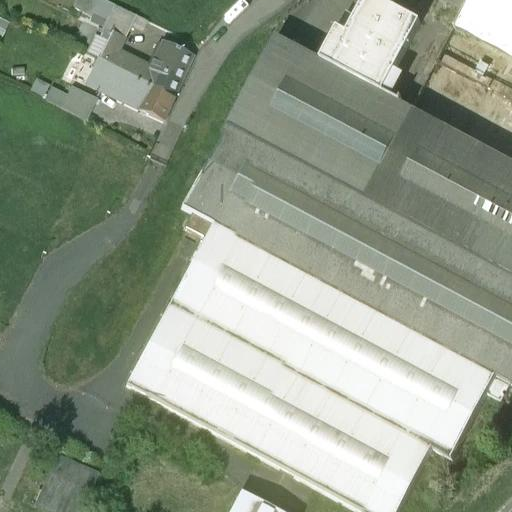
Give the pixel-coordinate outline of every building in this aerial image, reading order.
[(511,0),(473,0),(467,13),(463,11),(453,31),(411,113),(381,98),(319,64),(275,41),(230,126),(181,211),(211,227),(510,387),(511,387),(511,0)] [(373,0),(365,0),(346,36),(336,31),(319,64),(381,98),(420,25),(373,0)] [(443,0),(463,11),(467,13),(473,0),(443,0)] [(136,18),(114,7),(102,32),(110,36),(123,43),(136,18)] [(123,43),(110,36),(97,62),(128,78),(133,81),(173,99),(191,59),(161,45),(150,69),(118,54),(123,43)] [(128,78),(97,62),(85,87),(162,124),(173,99),(133,81),(128,78)] [(95,105),(72,92),(61,112),(84,124),(95,105)] [(510,387),(211,227),(124,389),(353,511),(401,511),(432,452),(452,463),(486,397),(501,404),(510,387)] [(95,478),(55,459),(41,490),(81,509),(95,478)] [(271,511),(240,496),(231,511),(271,511)]
